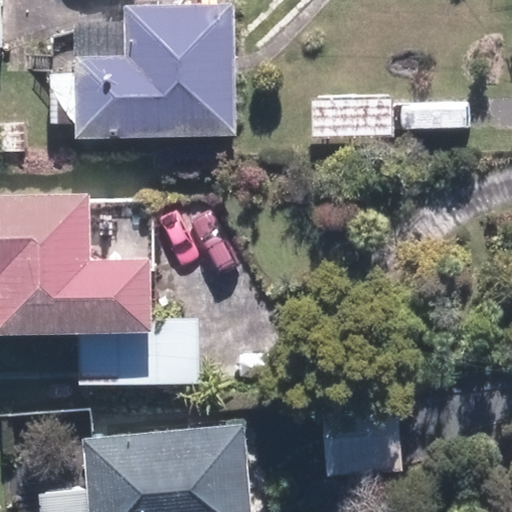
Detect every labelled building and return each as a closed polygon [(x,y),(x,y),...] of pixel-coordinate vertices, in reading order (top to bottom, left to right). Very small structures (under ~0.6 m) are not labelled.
[(10,0),(0,0),(0,45),(10,46),(10,0)] [(245,0),(139,0),(140,46),(87,47),(88,130),(248,128),(245,0)] [(406,94),(318,91),(316,131),(404,134),(406,94)] [(107,181),(0,181),(0,267),(9,267),(10,320),(87,320),(169,319),(169,313),(169,247),(107,248),(107,181)] [(210,378),(209,312),(169,313),(169,319),(87,320),(87,379),(210,378)] [(408,392),(329,393),(329,470),(409,469),(408,392)] [(264,511),(255,417),(91,434),(98,511),(264,511)]
